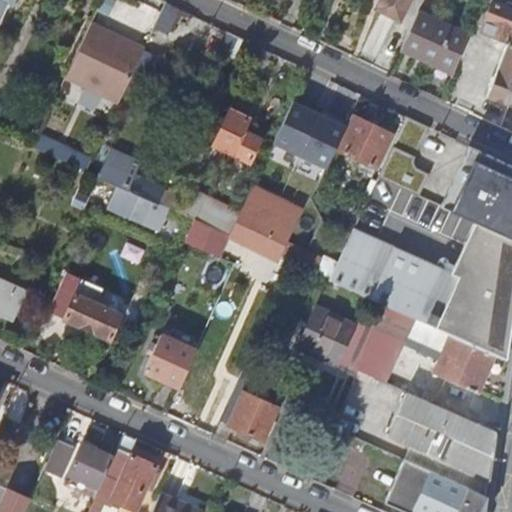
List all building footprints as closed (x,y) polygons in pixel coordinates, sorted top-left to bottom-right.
[(13,0),(0,0),(0,20),(1,20),(10,1),(13,2),(13,0)] [(380,0),(376,8),(399,20),(410,0),(380,0)] [(511,10),(492,4),(481,33),(507,43),(486,98),(511,108),(511,10)] [(401,48),(453,71),(467,34),(418,12),(401,48)] [(65,76),(118,100),(144,45),(91,22),(65,76)] [(317,97),(298,87),(286,114),(305,123),(317,97)] [(186,128),(177,147),(200,158),(226,101),(208,94),(191,130),(186,128)] [(238,107),(231,103),(213,144),(252,161),(262,139),(243,130),(249,118),(237,111),(238,107)] [(355,115),(340,147),(375,165),(389,132),(355,115)] [(418,146),(397,136),(377,176),(399,186),(418,146)] [(469,161),(449,208),(475,220),(511,236),(511,164),(466,143),(461,156),(469,161)] [(157,202),(158,201),(164,187),(106,161),(99,175),(118,184),(109,205),(141,221),(151,199),(157,202)] [(260,202),(249,196),(242,211),(231,235),(265,250),(278,222),(256,212),(260,202)] [(210,198),(199,220),(231,235),(242,211),(210,198)] [(449,334),(484,349),(495,354),(506,359),(511,320),(511,236),(475,220),(453,270),(353,228),(329,280),(386,306),(409,316),(449,334)] [(0,277),(0,311),(11,316),(23,288),(0,277)] [(50,310),(110,336),(120,313),(60,286),(50,310)] [(296,348),(355,374),(358,368),(374,332),(316,306),(296,348)] [(384,371),(409,316),(386,306),(374,332),(358,368),(392,384),(396,376),(384,371)] [(144,370),(178,386),(196,348),(160,333),(144,370)] [(477,393),(495,354),(484,349),(449,334),(433,372),(477,393)] [(229,423),(262,439),(276,406),(265,401),(270,391),(257,385),(252,395),(244,391),(229,423)] [(387,434),(489,479),(496,431),(406,390),(387,434)] [(73,446),(57,439),(43,469),(60,477),(73,446)] [(69,473),(98,487),(111,455),(83,442),(69,473)] [(157,466),(117,447),(88,511),(101,511),(108,496),(138,511),(148,487),(154,489),(161,473),(155,470),(157,466)] [(484,511),(487,495),(403,458),(384,503),(404,511),(484,511)] [(0,505),(0,511),(24,511),(30,499),(8,489),(0,505)] [(201,511),(202,511),(160,493),(152,511),(201,511)]
